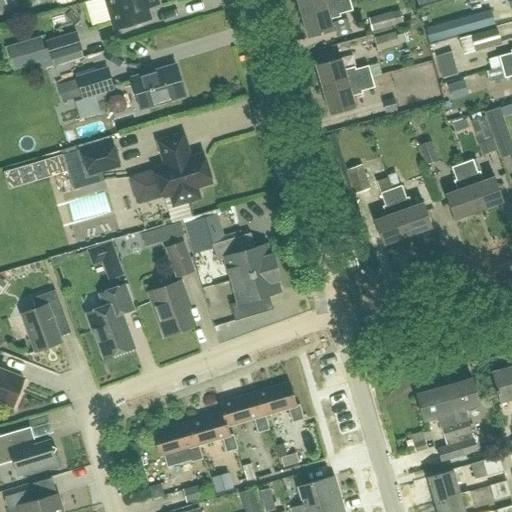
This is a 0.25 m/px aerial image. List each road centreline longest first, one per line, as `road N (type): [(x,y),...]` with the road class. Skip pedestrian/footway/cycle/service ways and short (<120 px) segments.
road 1 (residential): [(116,511),(91,425),(110,396),(341,314)]
road 2 (unclassified): [(341,314),(248,0)]
road 3 (unclassified): [(394,511),(341,314)]
road 4 (unclassified): [(341,314),(511,250)]
